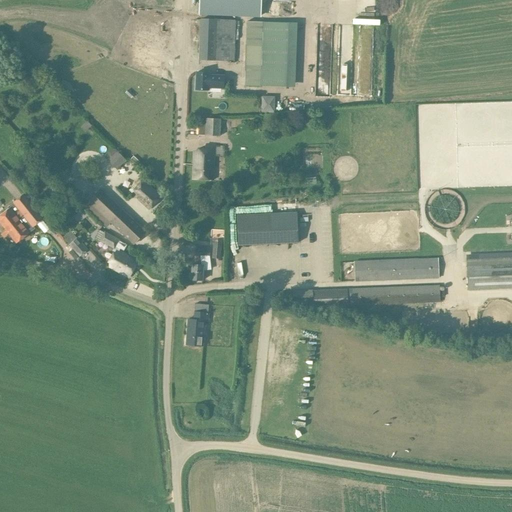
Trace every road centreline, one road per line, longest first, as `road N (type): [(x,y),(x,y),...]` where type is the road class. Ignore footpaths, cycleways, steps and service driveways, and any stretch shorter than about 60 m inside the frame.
road 1 (unclassified): [(176,455),(165,367),(188,0)]
road 2 (unclassified): [(511,482),(236,444),(189,446),(176,455)]
